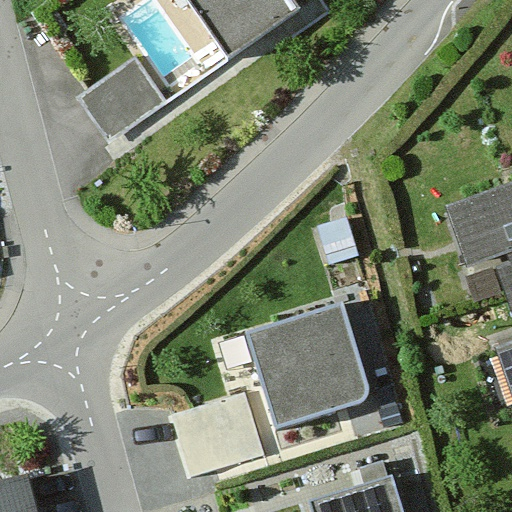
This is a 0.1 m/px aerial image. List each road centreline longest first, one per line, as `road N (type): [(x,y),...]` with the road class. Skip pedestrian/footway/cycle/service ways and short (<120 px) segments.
road 1 (residential): [(71,352),(236,214),(441,0)]
road 2 (residential): [(71,352),(0,63)]
road 3 (residential): [(121,511),(71,352)]
